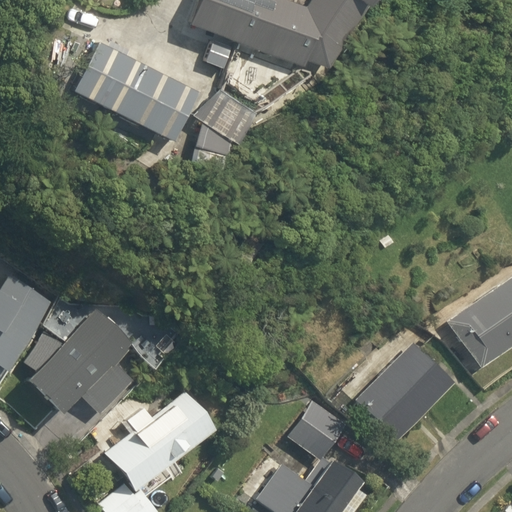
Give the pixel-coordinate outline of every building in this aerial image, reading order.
[(186,88),(63,28),(48,57),(72,69),(60,92),(161,141),(186,88)] [(0,349),(36,299),(0,272),(0,349)] [(511,273),(442,323),(474,368),(511,340),(511,273)] [(62,388),(85,412),(125,375),(131,381),(168,346),(105,279),(3,375),(37,412),(62,388)] [(348,399),(387,440),(448,383),(409,342),(348,399)] [(209,430),(179,391),(146,417),(138,407),(118,423),(125,433),(100,452),(130,491),(209,430)] [(332,511),(356,481),(325,458),(305,485),(276,464),(250,499),(268,511),(332,511)] [(129,496),(120,484),(94,504),(100,511),(153,511),(137,490),(129,496)] [(511,511),(511,502),(509,500),(500,510),(501,511),(511,511)]
